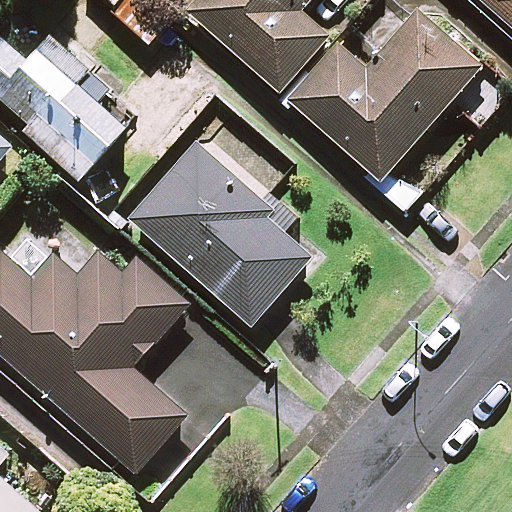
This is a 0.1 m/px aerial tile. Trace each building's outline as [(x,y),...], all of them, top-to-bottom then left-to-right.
[(155,0),(110,0),(118,5),(110,15),(159,53),(183,22),(155,0)] [(313,0),(201,0),(190,13),(282,93),(331,37),(303,12),(313,0)] [(511,0),(483,0),(511,24),(511,0)] [(483,67),(420,12),(369,71),(339,45),(290,101),(383,182),(483,67)] [(114,88),(52,32),(27,60),(11,45),(0,57),(0,96),(32,126),(28,131),(81,180),(129,127),(101,102),(114,88)] [(0,163),(14,148),(0,136),(0,163)] [(268,205),(198,144),(132,219),(253,327),(313,259),(261,213),(268,205)] [(191,305),(117,240),(82,279),(56,256),(36,279),(3,251),(0,253),(0,352),(139,474),(189,416),(135,369),(191,305)] [(44,511),(0,473),(0,511),(44,511)]
